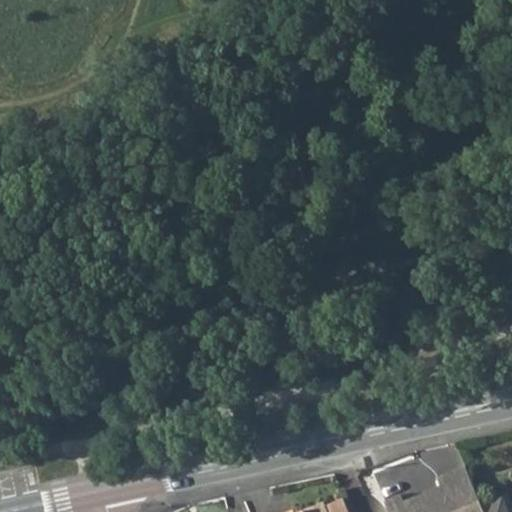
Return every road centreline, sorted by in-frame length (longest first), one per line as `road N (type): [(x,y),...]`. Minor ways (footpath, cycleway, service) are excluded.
road 1 (tertiary): [(99,486),(511,399)]
road 2 (track): [(0,99),(75,87),(117,57),(146,21),(149,0)]
